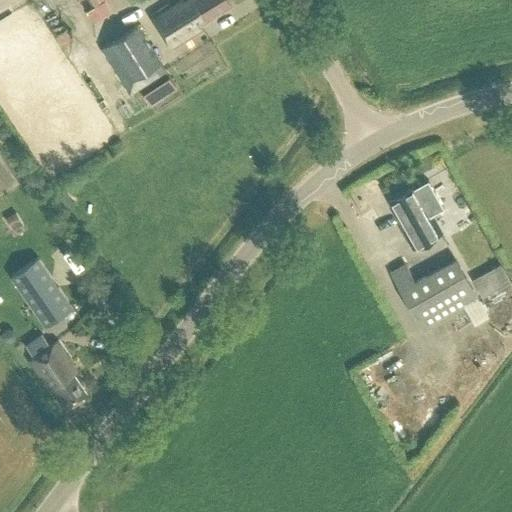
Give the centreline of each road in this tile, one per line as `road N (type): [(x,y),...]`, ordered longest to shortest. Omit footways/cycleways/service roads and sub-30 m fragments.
road 1 (tertiary): [(49,509),(251,246),(329,167),(375,137)]
road 2 (unclassified): [(375,137),(287,0)]
road 3 (tertiary): [(375,137),(511,89)]
